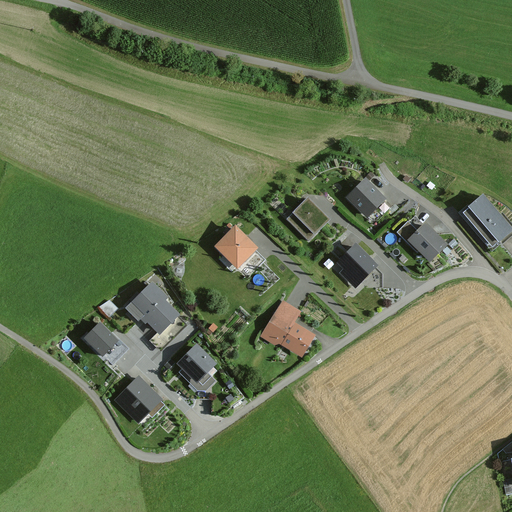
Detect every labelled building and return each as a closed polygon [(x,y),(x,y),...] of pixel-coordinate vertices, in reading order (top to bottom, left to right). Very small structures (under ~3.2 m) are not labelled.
[(364,177),(346,196),(367,218),(386,199),(364,177)] [(511,230),(511,227),(483,194),(460,214),(490,249),(511,230)] [(328,221),(306,200),(289,218),(311,239),(328,221)] [(446,245),(415,215),(398,233),(429,263),(446,245)] [(257,249),(234,226),(215,245),(238,268),(257,249)] [(376,269),(354,247),(336,265),(357,287),(376,269)] [(180,314),(151,284),(125,309),(138,321),(143,316),(160,333),(180,314)] [(298,312),(283,303),(263,337),(299,357),(313,333),(292,322),(298,312)] [(118,342),(100,323),(84,338),(102,357),(118,342)] [(215,363),(197,344),(177,363),(201,388),(211,378),(206,372),(215,363)] [(162,401),(139,377),(116,399),(139,423),(162,401)]
